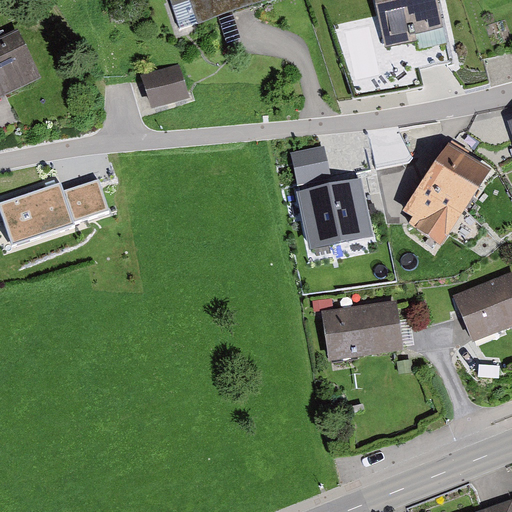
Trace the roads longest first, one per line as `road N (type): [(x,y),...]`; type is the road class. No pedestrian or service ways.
road 1 (residential): [(511,106),(397,131),(167,151),(0,177)]
road 2 (secondary): [(340,511),(511,445)]
